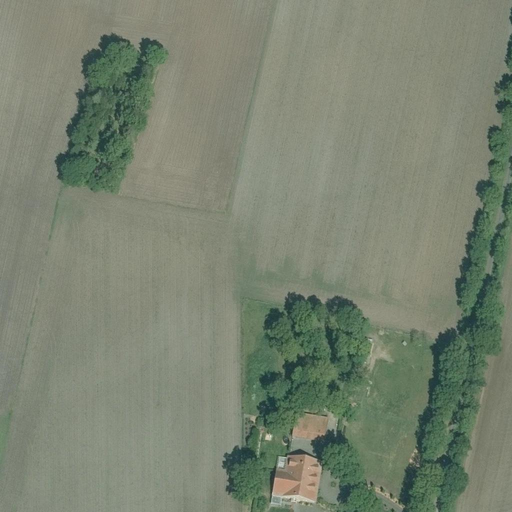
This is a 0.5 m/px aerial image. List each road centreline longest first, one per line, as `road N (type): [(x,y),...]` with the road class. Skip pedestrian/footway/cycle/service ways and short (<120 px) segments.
road 1 (unclassified): [(511,171),(436,511)]
road 2 (unknown): [(256,465),(264,422),(328,431),(320,504),(349,511)]
